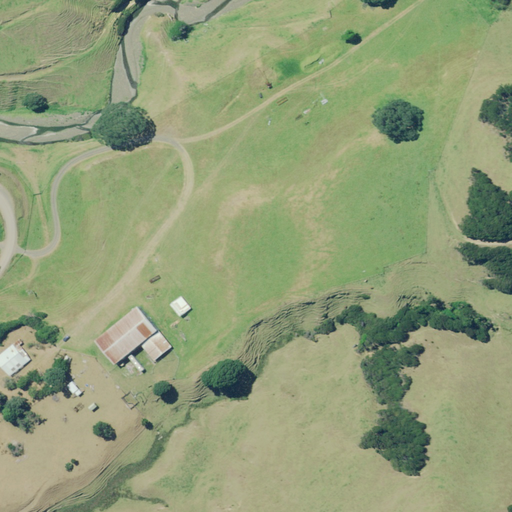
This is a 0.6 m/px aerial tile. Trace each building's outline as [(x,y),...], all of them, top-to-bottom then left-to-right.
[(193,308),(183,296),(173,305),(182,317),(193,308)] [(100,340),(119,364),(144,344),(157,360),(174,347),(141,307),(100,340)] [(25,343),(22,339),(0,357),(0,361),(12,376),(33,359),(22,345),(25,343)] [(84,393),(75,381),(70,386),(79,397),(84,393)] [(97,402),(90,407),(94,412),(101,407),(97,402)]
